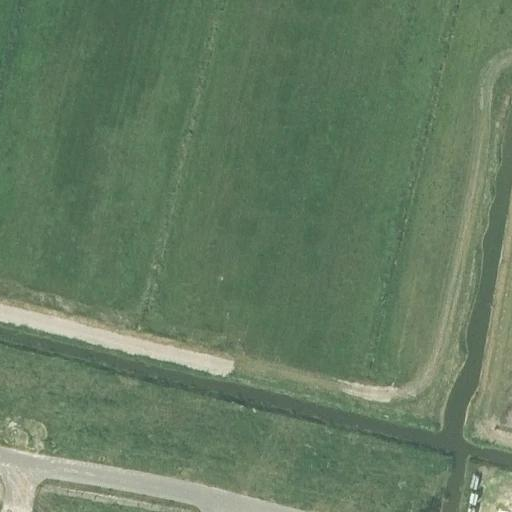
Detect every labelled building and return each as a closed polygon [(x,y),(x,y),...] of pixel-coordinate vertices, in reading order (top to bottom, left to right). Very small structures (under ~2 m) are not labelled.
[(9,379),(0,414),(0,430),(31,439),(38,410),(54,414),(59,393),(43,389),(44,388),(9,379)] [(76,415),(72,431),(80,433),(77,446),(105,453),(108,441),(127,446),(139,396),(123,392),(119,407),(88,400),(84,417),(76,415)] [(225,403),(221,419),(229,422),(233,405),(225,403)] [(155,409),(144,458),(176,465),(184,431),(195,434),(200,414),(188,411),(186,416),(155,409)] [(301,422),(296,438),(304,440),(309,424),(301,422)] [(223,429),(214,463),(229,467),(227,476),(248,482),(260,439),(223,429)] [(260,439),(248,482),(270,488),(273,479),(288,483),(297,449),(260,439)] [(312,452),(305,478),(318,481),(311,507),(317,509),(316,511),(335,511),(346,474),(323,467),(326,456),(312,452)] [(335,511),(361,511),(366,494),(379,498),(386,472),(372,469),(369,480),(346,474),(335,511)]
